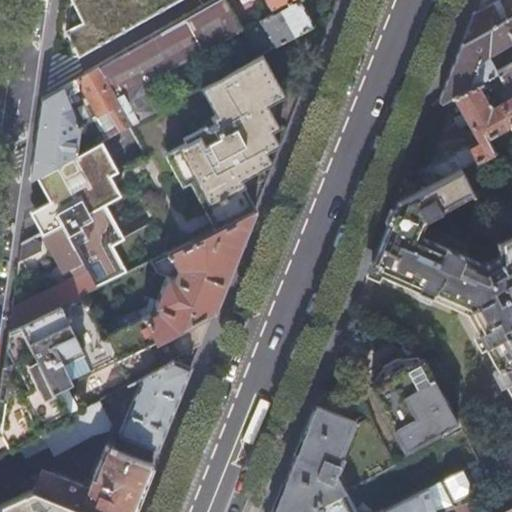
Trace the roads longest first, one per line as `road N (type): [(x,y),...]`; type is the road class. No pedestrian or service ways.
road 1 (tertiary): [(196,511),(403,0)]
road 2 (residential): [(31,0),(0,221)]
